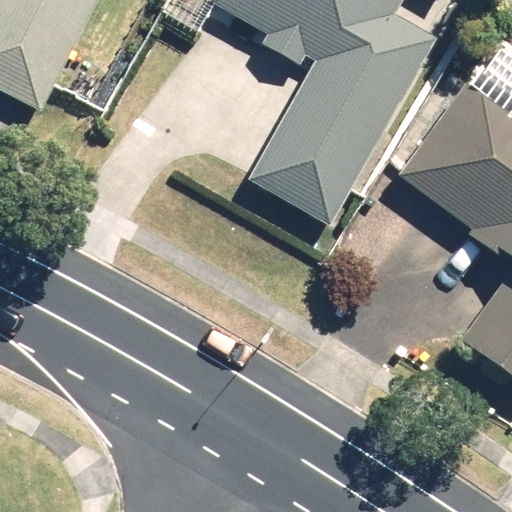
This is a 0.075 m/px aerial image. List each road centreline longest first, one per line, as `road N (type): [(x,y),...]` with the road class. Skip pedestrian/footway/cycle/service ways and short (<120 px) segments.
road 1 (tertiary): [(0,294),(252,432)]
road 2 (tertiary): [(252,432),(381,511)]
